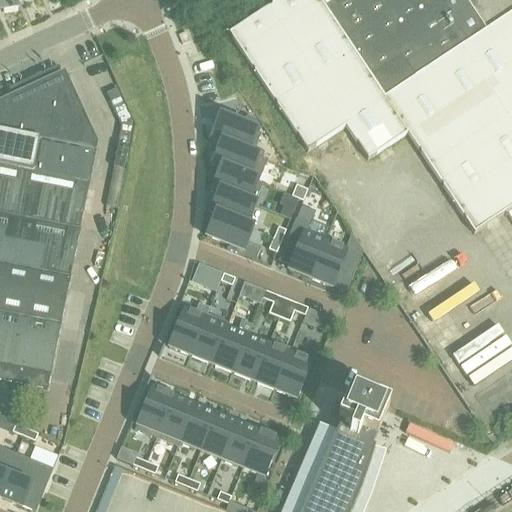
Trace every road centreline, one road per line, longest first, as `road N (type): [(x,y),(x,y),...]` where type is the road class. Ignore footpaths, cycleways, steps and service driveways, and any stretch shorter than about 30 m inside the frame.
road 1 (residential): [(143,0),(187,95),(194,153),(180,244)]
road 2 (residential): [(138,361),(70,511)]
road 3 (residential): [(180,244),(331,301)]
road 4 (residential): [(138,361),(286,418)]
road 5 (residential): [(0,55),(118,0)]
road 6 (residential): [(180,244),(138,361)]
